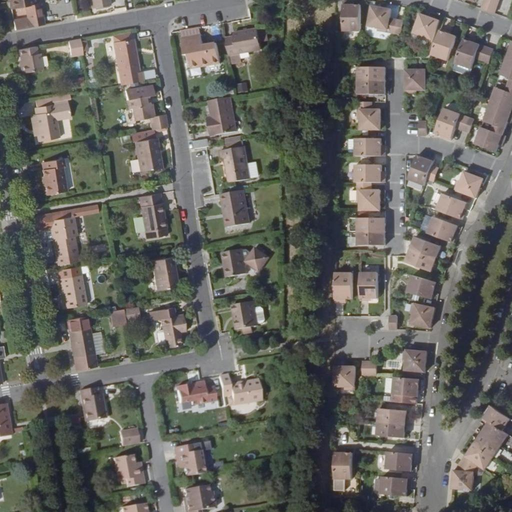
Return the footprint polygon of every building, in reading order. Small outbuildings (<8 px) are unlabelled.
[(9,0),(10,2),(12,9),(23,8),(25,19),(14,21),(16,31),(45,25),(41,5),(36,6),(34,0),(9,0)] [(342,0),(343,27),(360,27),(360,0),(355,0),(352,0),(342,0)] [(484,0),(482,6),(496,11),(499,0),(484,0)] [(378,27),(395,30),(397,16),(390,14),(392,6),(372,2),(368,22),(378,24),(378,27)] [(421,34),(432,37),(439,16),(420,10),(414,28),(422,31),(421,34)] [(397,16),(395,30),(402,31),(405,17),(397,16)] [(448,27),(441,24),(432,51),(448,57),(450,52),(452,44),(457,33),(451,31),(447,30),(448,27)] [(201,34),(200,28),(181,32),(182,38),(201,34)] [(235,36),(226,38),(229,55),(261,50),(260,43),(258,31),(258,29),(234,33),(235,36)] [(258,31),(260,43),(266,42),(264,30),(258,31)] [(476,55),(481,41),(474,39),(471,38),(472,35),(465,33),(456,59),(472,65),(476,55)] [(203,46),(201,34),(182,38),(185,55),(189,55),(191,65),(198,64),(199,67),(220,63),(217,44),(203,46)] [(82,52),(80,40),(69,42),(71,54),(82,52)] [(121,85),(143,81),(142,72),(139,72),(135,52),(134,52),(132,40),(131,40),(114,43),(113,43),(121,85)] [(510,114),(511,115),(511,41),(499,77),(490,102),(482,124),(481,124),(475,142),(496,149),(499,142),(500,137),(503,138),(505,132),(504,132),(509,118),(510,114)] [(476,55),(489,60),(494,46),(481,41),(476,55)] [(38,55),(37,47),(19,50),(23,73),(43,70),(41,54),(38,55)] [(357,62),(357,76),(385,77),(385,63),(357,62)] [(405,66),(406,88),(416,89),(416,86),(427,86),(427,70),(426,66),(405,66)] [(385,77),(357,76),(357,90),(385,90),(385,77)] [(246,82),(236,84),(238,93),(248,91),(246,82)] [(167,128),(165,115),(154,117),(150,98),(154,97),(152,87),(126,92),(129,109),(132,109),(134,121),(150,118),(153,131),(167,128)] [(371,98),(357,97),(357,116),(360,116),(360,126),(380,126),(380,105),(371,105),(371,98)] [(236,132),(231,98),(209,102),(212,118),(213,125),(209,126),(210,136),(217,135),(236,132)] [(66,114),(64,103),(52,105),(34,108),(35,116),(33,116),(33,118),(37,137),(38,142),(58,139),(54,116),(66,114)] [(444,134),(451,137),(456,124),(461,111),(444,105),(436,127),(441,130),(445,131),(444,134)] [(461,111),(456,124),(470,129),(474,116),(470,115),(461,111)] [(135,143),(150,140),(148,131),(134,134),(135,143)] [(355,134),(354,152),(385,152),(385,144),(381,144),(381,141),(381,135),(355,134)] [(208,139),(209,147),(219,146),(217,135),(210,136),(211,139),(208,139)] [(158,156),(155,139),(150,140),(135,143),(140,172),(162,168),(159,155),(158,156)] [(195,150),(206,148),(209,147),(208,139),(194,142),(195,150)] [(237,149),(236,143),(226,145),(223,145),(225,151),(217,153),(219,161),(222,161),(226,185),(247,181),(242,148),(237,149)] [(419,152),(417,152),(409,175),(425,181),(427,176),(432,163),(435,155),(428,152),(427,155),(423,154),(419,152)] [(67,166),(65,158),(42,163),(44,170),(40,171),(44,195),(67,191),(62,166),(67,166)] [(355,161),(355,178),(357,178),(372,178),(385,178),(385,171),(381,171),(381,168),(381,161),(355,161)] [(427,176),(434,179),(439,165),(432,163),(427,176)] [(456,187),(477,194),(484,176),(465,169),(462,178),(460,177),(456,187)] [(360,196),(360,206),(379,206),(379,186),(372,186),(372,178),(357,178),(357,196),(360,196)] [(437,206),(463,216),(466,209),(464,208),(465,204),(467,198),(443,190),(437,206)] [(215,196),(217,207),(220,228),(247,224),(242,191),(215,196)] [(163,203),(162,193),(137,198),(142,232),(149,231),(150,239),(169,235),(165,212),(163,212),(162,203),(163,203)] [(106,211),(105,204),(73,210),(74,216),(106,211)] [(73,210),(36,216),(39,231),(51,229),(54,229),(56,239),(53,240),(57,266),(79,262),(74,237),(77,236),(74,216),(73,210)] [(428,230),(455,239),(457,232),(455,231),(456,228),(458,222),(435,213),(428,230)] [(358,214),(357,228),(385,227),(385,214),(358,214)] [(385,227),(357,228),(357,241),(385,241),(385,227)] [(42,266),(51,265),(50,231),(41,231),(42,266)] [(411,246),(437,255),(442,243),(416,233),(411,246)] [(432,268),(437,255),(411,246),(407,259),(432,268)] [(253,247),(243,262),(258,272),(268,258),(253,247)] [(245,274),(241,250),(221,253),(226,278),(245,274)] [(178,287),(173,257),(152,261),(157,290),(178,287)] [(352,269),(335,269),(335,299),(343,299),(343,295),(346,295),(352,295),(352,269)] [(377,269),(360,269),(360,297),(367,297),(367,294),(371,294),(377,294),(377,269)] [(437,287),(439,279),(412,272),(407,289),(431,296),(433,290),(434,286),(437,287)] [(86,305),(81,275),(59,279),(64,309),(86,305)] [(411,320),(432,324),(436,305),(413,299),(410,310),(414,311),(411,320)] [(235,319),(232,319),(234,330),(243,329),(243,334),(252,333),(251,328),(257,326),(253,302),(232,305),(235,319)] [(141,306),(123,309),(125,318),(143,315),(141,306)] [(174,316),(173,308),(149,312),(151,320),(162,318),(164,330),(166,345),(167,348),(182,346),(180,332),(185,331),(183,315),(174,316)] [(121,309),(107,311),(109,327),(123,325),(121,309)] [(76,371),(98,368),(91,328),(89,315),(67,320),(71,343),(76,371)] [(166,345),(164,330),(159,330),(157,333),(159,344),(161,346),(166,345)] [(406,367),(426,368),(428,347),(405,345),(404,356),(407,357),(406,367)] [(335,363),(335,383),(345,383),(345,386),(355,386),(355,363),(335,363)] [(421,383),(422,375),(394,373),(392,391),(417,392),(418,387),(418,383),(421,383)] [(219,376),(223,397),(232,396),(234,405),(262,400),(258,379),(230,384),(228,375),(219,376)] [(98,397),(97,388),(80,391),(84,414),(88,414),(89,423),(106,420),(102,396),(98,397)] [(208,391),(208,388),(191,391),(190,388),(180,390),(183,406),(193,404),(194,408),(211,405),(210,402),(218,401),(216,389),(208,391)] [(0,436),(11,434),(10,430),(6,404),(0,404),(0,436)] [(378,417),(405,420),(407,407),(379,404),(378,417)] [(492,406),(485,418),(491,422),(491,423),(510,436),(511,436),(506,432),(511,423),(511,420),(511,419),(492,406)] [(404,434),(405,420),(378,417),(377,432),(404,434)] [(510,436),(491,423),(489,425),(483,434),(503,448),(510,436)] [(123,447),(140,444),(137,428),(120,431),(123,447)] [(503,448),(483,434),(475,446),(495,459),(503,448)] [(200,449),(209,448),(209,441),(199,442),(200,449)] [(189,452),(196,450),(195,443),(187,444),(189,452)] [(184,477),(203,474),(198,450),(196,450),(189,452),(187,444),(172,447),(176,469),(182,468),(184,477)] [(335,460),(335,476),(352,476),(352,449),(346,449),(343,449),(342,445),(335,445),(335,460)] [(495,459),(475,446),(467,458),(478,465),(487,471),(495,459)] [(415,450),(387,447),(386,465),(411,467),(411,461),(412,457),(414,457),(415,450)] [(126,481),(127,489),(142,486),(139,469),(134,470),(133,465),(132,457),(113,460),(116,483),(120,482),(126,481)] [(454,468),(453,484),(458,485),(458,487),(468,488),(469,486),(473,486),(475,470),(478,465),(467,458),(460,468),(454,468)] [(412,475),(382,472),(380,489),(406,492),(406,486),(407,482),(411,483),(412,475)] [(183,511),(199,511),(199,509),(205,508),(213,507),(210,491),(207,491),(205,484),(182,489),(183,497),(184,499),(181,500),(183,511)] [(144,511),(144,509),(143,502),(118,507),(119,511),(144,511)]
